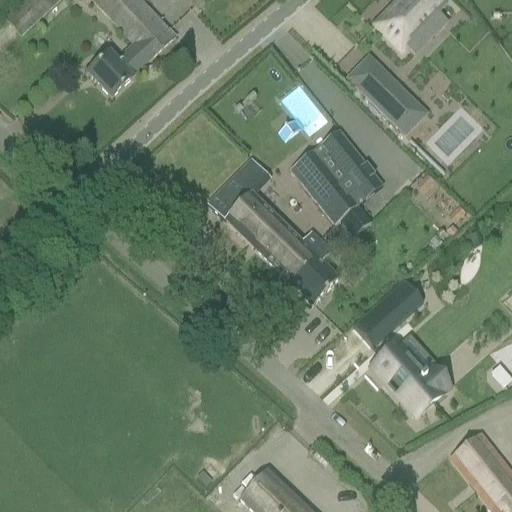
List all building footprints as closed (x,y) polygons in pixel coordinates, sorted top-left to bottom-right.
[(28,0),(4,23),(20,40),(61,0),(28,0)] [(86,77),(110,103),(132,82),(131,81),(148,64),(149,65),(174,42),(134,0),(87,0),(133,48),(115,65),(107,56),(101,63),(86,77)] [(401,0),(397,0),(369,29),(401,60),(424,37),(431,43),(448,26),(438,17),(447,8),(439,0),(402,0),(401,0)] [(511,85),(497,70),(429,137),(449,157),(511,94),(511,85)] [(382,76),(361,97),(404,140),(425,118),(382,76)] [(321,166),(298,185),(334,230),(339,226),(352,242),(370,227),(357,211),(382,191),(337,135),(316,152),(325,163),(321,166)] [(233,182),(207,209),(311,311),(325,296),(337,284),(320,267),(331,256),(311,236),(300,246),(253,201),(233,182)] [(451,291),(440,303),(460,322),(487,292),(441,251),(426,269),(451,291)] [(403,286),(352,331),(371,352),(421,307),(403,286)] [(398,343),(365,372),(414,427),(452,394),(429,368),(424,373),(398,343)] [(496,366),(487,374),(500,389),(510,381),(496,366)] [(448,463),(486,511),(511,511),(511,479),(479,438),(448,463)] [(239,504),(246,511),(304,511),(266,475),(239,504)]
